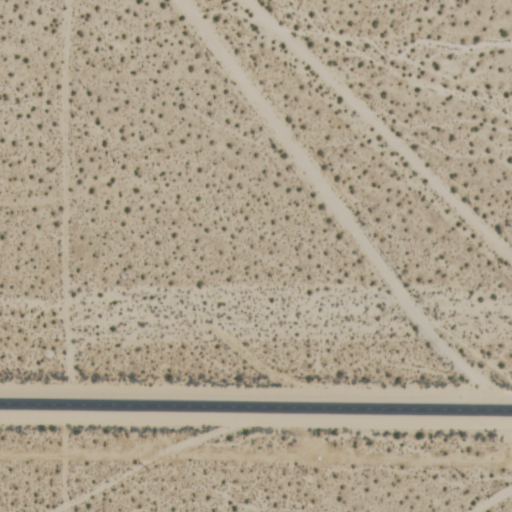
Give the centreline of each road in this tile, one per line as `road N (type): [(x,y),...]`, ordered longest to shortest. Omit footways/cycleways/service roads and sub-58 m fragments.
road 1 (residential): [(79,0),(66,511)]
road 2 (residential): [(67,407),(511,409)]
